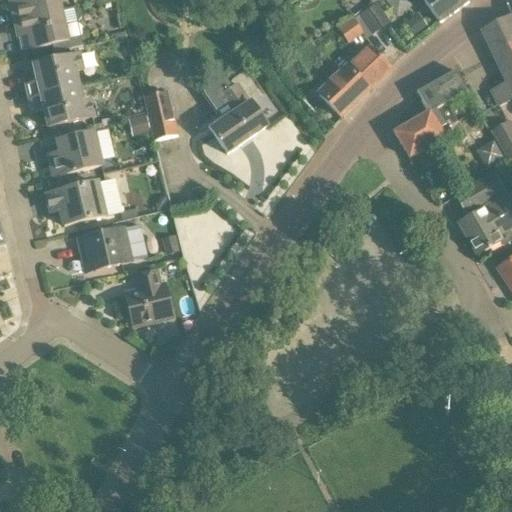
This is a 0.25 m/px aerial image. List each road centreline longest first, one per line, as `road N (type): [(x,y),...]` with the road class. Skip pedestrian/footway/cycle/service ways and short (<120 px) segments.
road 1 (tertiary): [(172,390),(366,123)]
road 2 (residential): [(498,331),(366,123)]
road 3 (residential): [(52,320),(40,309),(0,137)]
road 4 (tertiary): [(366,123),(419,62),(497,8)]
road 5 (residential): [(172,390),(52,320)]
road 6 (tertiary): [(110,511),(172,390)]
